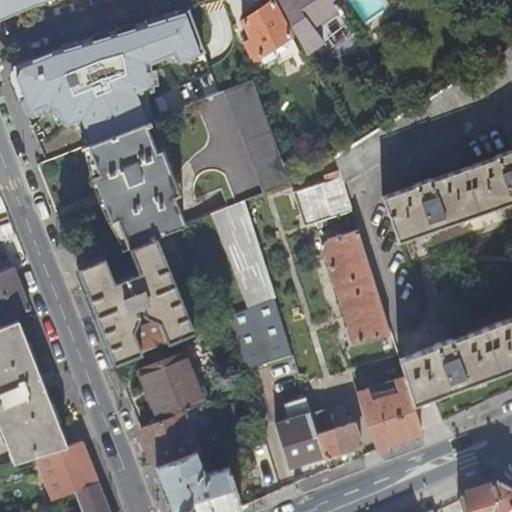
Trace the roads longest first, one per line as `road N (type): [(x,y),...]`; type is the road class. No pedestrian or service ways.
road 1 (tertiary): [(139,511),(0,163)]
road 2 (secondary): [(309,511),(511,430)]
road 3 (residential): [(0,45),(147,0)]
